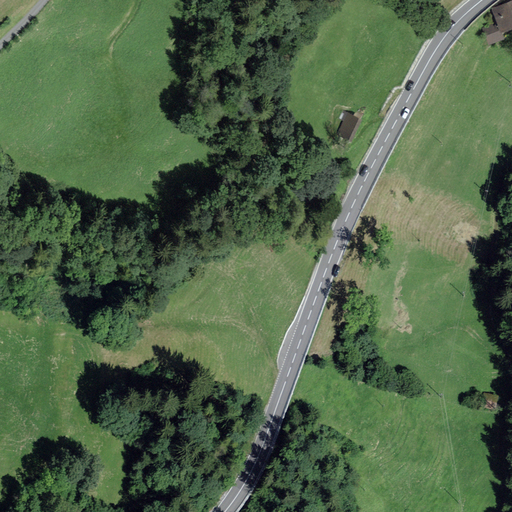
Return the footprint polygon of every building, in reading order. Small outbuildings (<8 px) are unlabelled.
[(511,2),(493,11),(497,22),(502,21),(504,25),(511,21),(511,2)] [(504,25),(502,21),(497,22),(488,26),(492,36),(506,31),(504,25)] [(347,115),(339,133),(349,138),(357,120),(347,115)] [(266,236),(273,246),(282,239),(275,229),(266,236)] [(484,395),(482,406),(493,409),(496,397),(484,395)]
